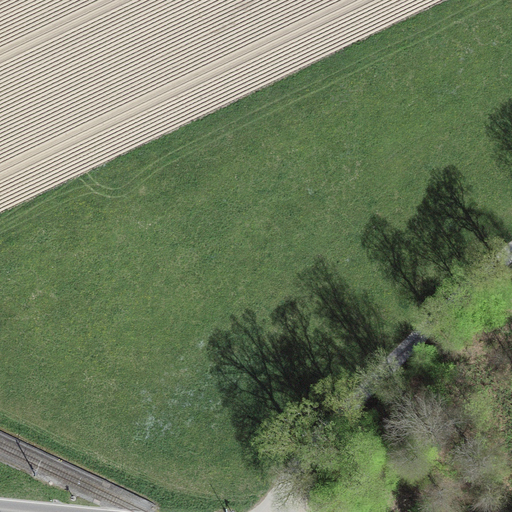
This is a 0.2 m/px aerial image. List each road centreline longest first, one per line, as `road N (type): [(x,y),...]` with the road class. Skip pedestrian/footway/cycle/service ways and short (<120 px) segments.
road 1 (track): [(249,511),(315,439),(511,261)]
road 2 (track): [(156,511),(0,437)]
